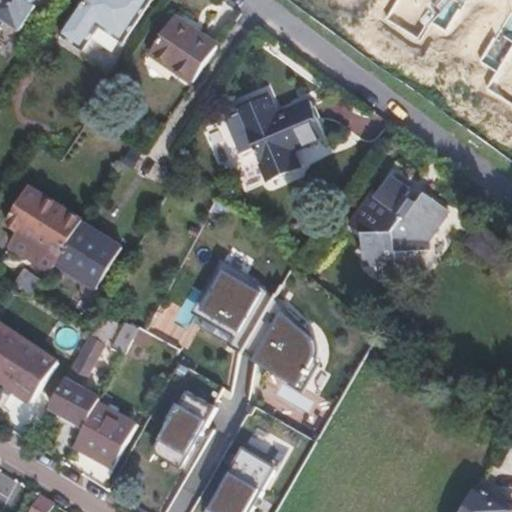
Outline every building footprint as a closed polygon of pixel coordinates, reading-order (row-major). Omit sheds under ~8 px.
[(6,0),(0,9),(0,18),(10,25),(24,35),(40,11),(37,9),(42,0),(6,0)] [(85,0),(62,34),(83,49),(100,25),(122,41),(150,0),(85,0)] [(454,30),(471,0),(404,0),(393,19),(426,38),(437,20),(454,30)] [(511,16),(487,58),(504,68),(493,86),(511,97),(511,16)] [(0,18),(0,29),(4,33),(10,25),(0,18)] [(198,84),(221,48),(201,34),(177,18),(152,54),(177,71),(198,84)] [(283,123),(251,136),(272,190),(338,163),(324,128),(290,142),(283,123)] [(382,204),(377,200),(354,232),(366,240),(367,253),(362,258),(366,263),(367,271),(379,271),(381,287),(401,286),(399,260),(430,258),(430,249),(453,218),(430,201),(423,210),(413,203),(416,199),(397,184),(382,204)] [(62,263),(85,227),(86,225),(32,192),(9,230),(62,263)] [(62,263),(58,269),(99,294),(126,252),(85,227),(62,263)] [(511,277),(511,255),(485,234),(471,252),(510,281),(511,277)] [(18,285),(40,292),(45,277),(24,269),(18,285)] [(268,297),(232,277),(209,318),(279,356),(269,373),(306,394),(321,368),(323,355),(317,341),(287,312),(266,301),(268,297)] [(0,388),(32,408),(57,366),(0,331),(0,388)] [(124,362),(138,338),(126,331),(111,355),(124,362)] [(47,419),(62,428),(82,390),(107,347),(92,338),(47,419)] [(80,438),(97,408),(102,401),(82,390),(62,428),(80,438)] [(219,414),(190,396),(154,456),(183,474),(219,414)] [(73,451),(92,462),(117,420),(116,419),(97,408),(80,438),(73,451)] [(117,420),(92,462),(113,474),(137,431),(117,420)] [(262,460),(246,450),(209,511),(254,511),(275,477),(258,467),(262,460)] [(466,511),(511,511),(511,510),(480,491),(466,511)]
